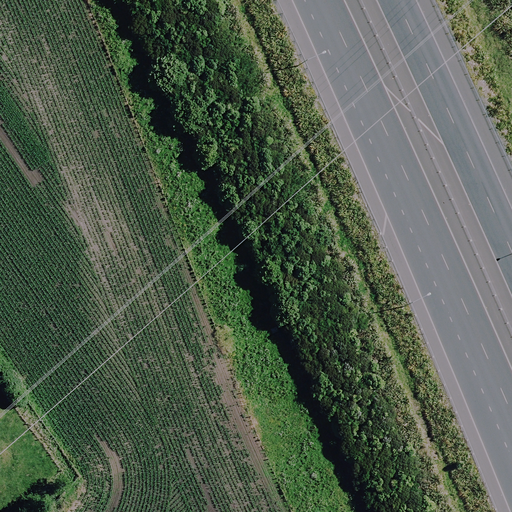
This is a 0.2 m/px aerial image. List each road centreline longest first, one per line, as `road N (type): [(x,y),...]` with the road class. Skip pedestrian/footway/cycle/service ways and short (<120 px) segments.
road 1 (motorway): [(511,434),(315,0)]
road 2 (motorway): [(383,0),(511,279)]
